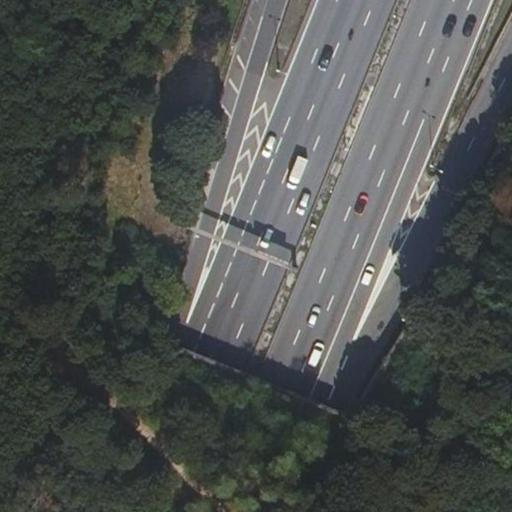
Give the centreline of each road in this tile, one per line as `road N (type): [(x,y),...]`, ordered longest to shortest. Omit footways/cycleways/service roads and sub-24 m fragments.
road 1 (trunk): [(249,511),(453,0)]
road 2 (trunk): [(251,511),(400,281),(511,66)]
road 3 (trunk): [(356,0),(154,474)]
road 4 (trunk): [(271,0),(223,173),(184,378),(154,474)]
road 5 (unknown): [(66,360),(82,130),(121,0)]
road 6 (unknown): [(0,489),(62,407),(66,360)]
